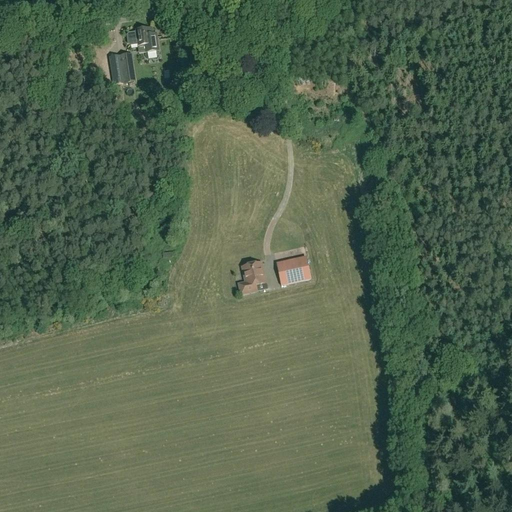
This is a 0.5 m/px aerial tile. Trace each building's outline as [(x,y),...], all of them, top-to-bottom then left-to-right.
[(153,39),(152,29),(136,31),(136,34),(129,35),(127,37),(128,45),(131,46),(138,45),(138,47),(144,46),(145,54),(159,52),(157,38),(153,39)] [(136,83),(132,55),(119,57),(123,85),(136,83)] [(301,158),(305,183),(363,174),(358,148),(301,158)] [(288,193),(285,177),(265,181),(260,160),(248,163),(256,198),(271,195),(272,201),(282,199),(281,195),(288,193)] [(328,236),(355,226),(344,197),(317,207),(328,236)] [(334,273),(362,271),(361,257),(333,259),(334,273)] [(290,274),(296,272),(292,261),(286,263),(290,274)] [(261,264),(242,268),(246,284),(239,286),(241,295),(257,292),(256,287),(266,285),(261,264)] [(277,284),(268,286),(270,295),(280,292),(277,284)]
